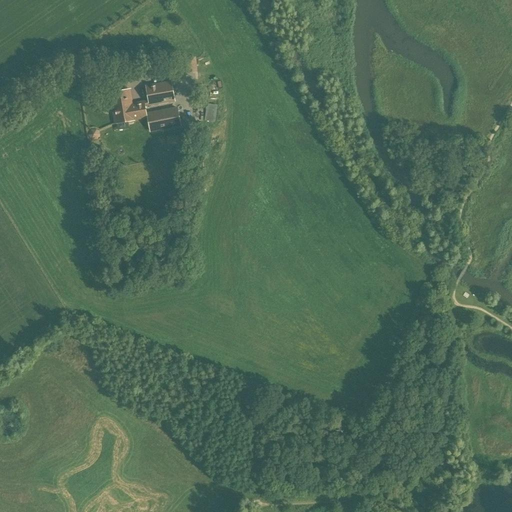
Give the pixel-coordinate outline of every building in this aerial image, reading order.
[(181,73),(195,71),(194,60),(179,62),(181,73)] [(144,100),(145,106),(174,101),(175,101),(171,82),(141,88),(143,100),(144,100)] [(146,114),(145,106),(144,100),(143,100),(132,102),(129,89),(110,93),(116,123),(147,117),(146,114)] [(217,120),(218,103),(207,102),(206,120),(217,120)] [(147,117),(150,132),(159,130),(178,126),(181,125),(178,108),(146,114),(147,117)] [(169,146),(181,144),(180,137),(168,139),(169,146)]
